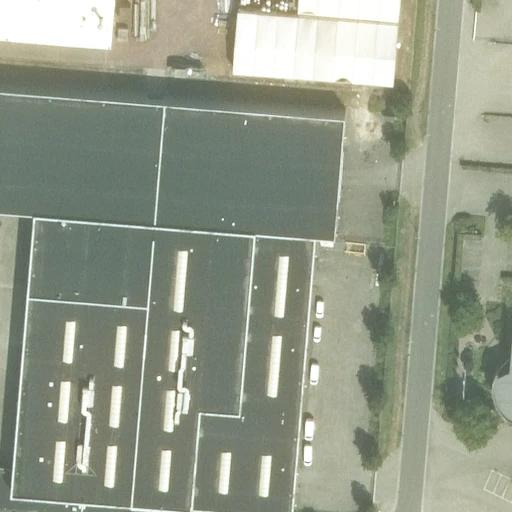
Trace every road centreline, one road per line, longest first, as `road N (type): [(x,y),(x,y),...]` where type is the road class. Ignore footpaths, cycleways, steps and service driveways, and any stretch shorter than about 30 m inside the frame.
road 1 (unclassified): [(407,511),(448,0)]
road 2 (unknown): [(0,47),(120,57),(183,45),(292,0)]
